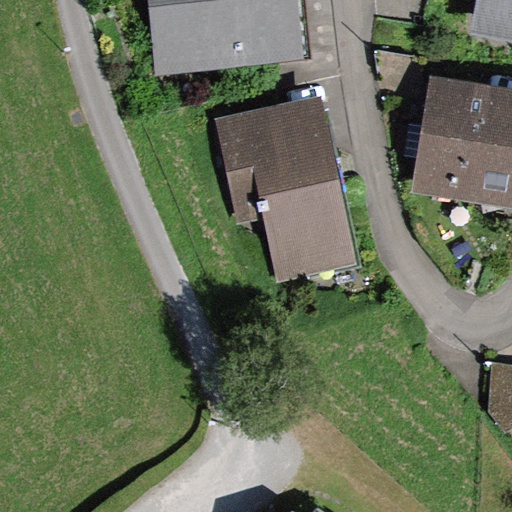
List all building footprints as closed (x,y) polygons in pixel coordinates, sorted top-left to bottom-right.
[(299,58),(293,0),(138,0),(145,73),(299,58)] [(427,20),(430,0),(381,0),(380,12),(427,20)] [(511,44),(511,0),(469,0),(463,35),(511,44)] [(511,207),(511,87),(426,72),(405,188),(511,207)] [(356,262),(322,93),(212,115),(233,220),(260,214),(273,279),(356,262)]
